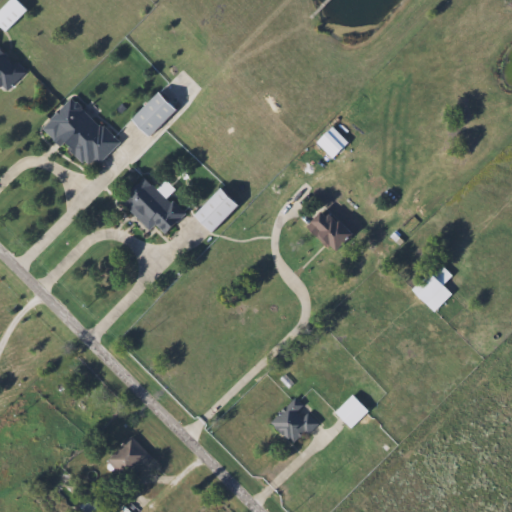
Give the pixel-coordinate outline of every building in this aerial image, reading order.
[(0,31),(0,5),(5,0),(14,0),(24,10),(1,32),(0,31)] [(4,92),(0,88),(0,51),(23,73),(4,92)] [(97,164),(91,158),(81,168),(39,127),(68,96),(117,143),(97,164)] [(346,142),(329,159),(313,142),(329,126),(346,142)] [(116,201),(141,177),(161,197),(163,195),(182,214),(162,234),(152,224),(145,230),(116,201)] [(232,206),(206,232),(189,215),(215,189),(232,206)] [(303,227),(319,207),(351,233),(335,253),(303,227)] [(426,272),(431,277),(441,266),(450,275),(441,284),(450,294),(432,312),(409,290),(426,272)] [(348,429),(332,413),(350,395),(366,411),(348,429)] [(268,423),(292,398),(317,421),(293,447),(268,423)] [(149,456),(122,483),(101,462),(128,435),(149,456)]
